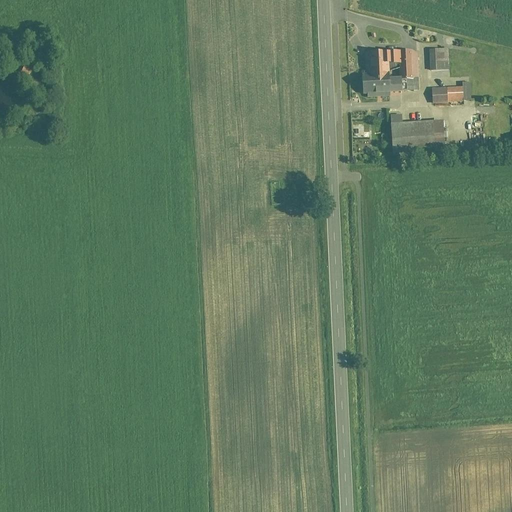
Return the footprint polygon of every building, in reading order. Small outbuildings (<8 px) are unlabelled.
[(391,96),(391,92),(419,90),(417,50),(366,52),(367,77),(363,77),(364,94),(368,94),(368,97),(391,96)] [(449,50),(430,51),(431,72),(450,71),(449,50)] [(35,68),(27,65),(24,73),(32,76),(35,68)] [(472,101),(471,83),(463,83),(463,87),(464,102),(472,101)] [(463,87),(433,88),(434,103),(464,102),(463,87)] [(392,125),(404,124),(403,114),(392,115),(392,125)] [(404,124),(392,125),(394,156),(445,152),(443,121),(404,124)]
